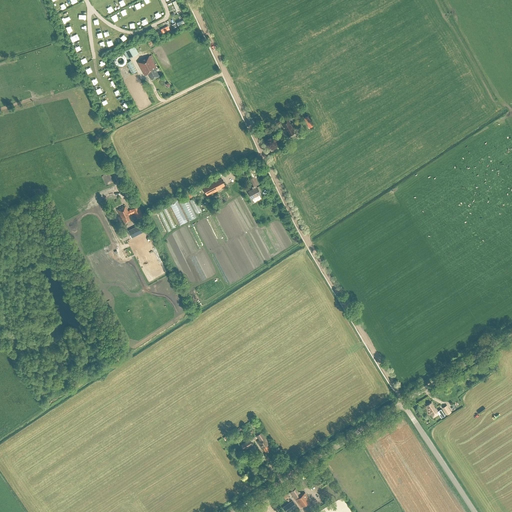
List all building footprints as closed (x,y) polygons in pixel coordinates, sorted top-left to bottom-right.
[(123,51),(127,59),(138,53),(134,45),(123,51)] [(157,68),(149,55),(137,62),(145,75),(148,73),(152,79),(159,75),(155,69),(157,68)] [(137,71),(131,60),(126,63),(132,73),(137,71)] [(291,123),(288,119),(281,123),(285,129),(286,129),(289,136),(294,133),(293,131),(294,130),(293,127),(295,126),(293,122),(291,123)] [(258,184),(251,169),(246,172),(254,186),(258,184)] [(212,184),(216,192),(230,185),(229,184),(234,182),(230,175),(212,184)] [(260,193),(257,187),(248,192),(251,198),(260,193)] [(223,189),(217,192),(222,202),(228,199),(223,189)] [(164,202),(165,205),(161,207),(169,229),(174,227),(170,218),(175,219),(174,225),(179,223),(180,223),(184,221),(188,219),(186,214),(193,218),(196,213),(191,198),(186,200),(186,198),(181,200),(181,201),(176,203),(176,201),(170,203),(172,207),(164,202)] [(137,218),(143,216),(138,206),(128,211),(125,206),(118,209),(124,222),(130,219),(128,215),(134,212),(137,218)] [(128,230),(130,234),(132,238),(143,232),(139,224),(128,230)] [(432,402),(426,406),(433,417),(439,414),(441,418),(445,415),(441,409),(437,411),(432,402)] [(258,435),(260,439),(257,441),(262,448),(263,447),(266,451),(271,448),(262,433),(258,435)] [(249,439),(241,444),(244,449),(252,444),(249,439)] [(310,500),(305,492),(301,495),(295,488),(290,492),(301,507),(310,500)] [(292,501),(283,507),(287,511),(296,505),(292,501)]
